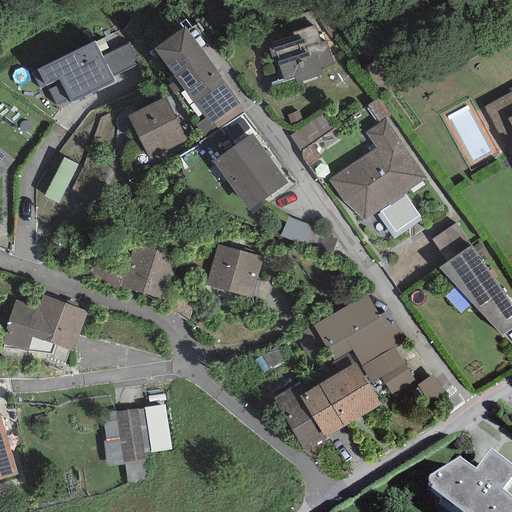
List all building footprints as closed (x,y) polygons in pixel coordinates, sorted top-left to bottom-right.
[(295,40),(274,46),(275,49),(269,51),(274,64),(276,63),(283,84),(296,79),(298,85),(322,77),(320,71),(333,67),(326,44),(321,46),(315,29),(294,36),(295,40)] [(242,112),(186,34),(157,54),(177,82),(166,91),(171,98),(183,89),(205,119),(195,126),(204,139),(242,112)] [(103,56),(97,44),(32,77),(41,95),(50,91),(58,107),(72,100),(75,105),(114,85),(111,78),(140,64),(129,43),(103,56)] [(511,99),(491,111),(511,152),(511,99)] [(188,139),(165,100),(128,121),(151,160),(188,139)] [(377,149),(330,183),(362,228),(429,179),(386,119),(365,133),(377,149)] [(287,187),(252,138),(218,163),(253,212),(287,187)] [(0,148),(0,181),(1,182),(17,163),(0,148)] [(67,161),(49,200),(63,207),(82,168),(67,161)] [(511,333),(511,306),(456,224),(431,240),(448,265),(438,273),(502,341),(511,333)] [(268,259),(222,248),(213,285),(258,297),(268,259)] [(175,304),(187,261),(140,249),(134,272),(100,263),(95,283),(175,304)] [(366,296),(295,339),(307,360),(326,348),(344,377),(305,401),(299,390),(275,405),(304,453),(379,407),(376,402),(413,380),(395,350),(406,343),(388,314),(380,318),(366,296)] [(39,310),(16,303),(2,347),(29,355),(33,341),(75,354),(88,312),(43,298),(39,310)] [(0,490),(29,482),(3,397),(0,397),(0,490)] [(167,405),(98,413),(105,469),(126,466),(128,483),(147,480),(145,461),(148,460),(148,458),(155,457),(155,454),(173,452),(167,405)] [(433,499),(431,501),(446,511),(511,511),(502,504),(511,491),(511,480),(489,463),(475,483),(458,470),(429,489),(428,491),(428,494),(429,496),(433,499)]
